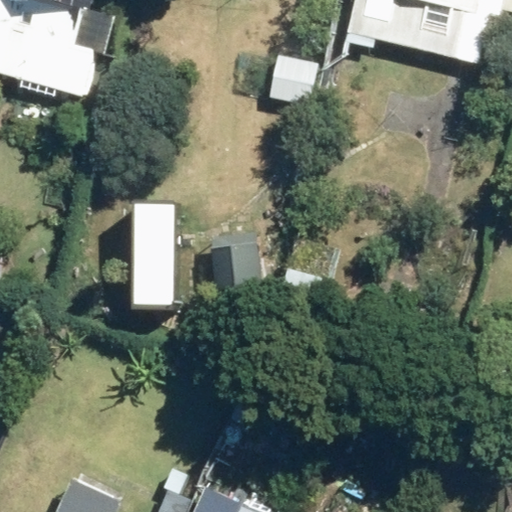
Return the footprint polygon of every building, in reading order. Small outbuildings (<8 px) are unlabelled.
[(82,0),(0,0),(0,80),(89,104),(114,10),(82,1),(82,0)] [(348,0),(338,49),(464,77),(477,20),(480,0),(348,0)] [(511,0),(480,0),(477,20),(507,27),(511,0)] [(330,67),(273,51),(257,110),(314,126),(330,67)] [(338,243),(295,230),(269,320),(312,332),(338,243)] [(259,235),(202,241),(209,306),(267,299),(259,235)] [(10,261),(0,259),(0,302),(3,303),(10,261)] [(111,511),(118,497),(70,475),(53,511),(111,511)] [(511,511),(511,490),(511,491),(502,511),(511,511)] [(244,511),(201,493),(192,511),(244,511)]
